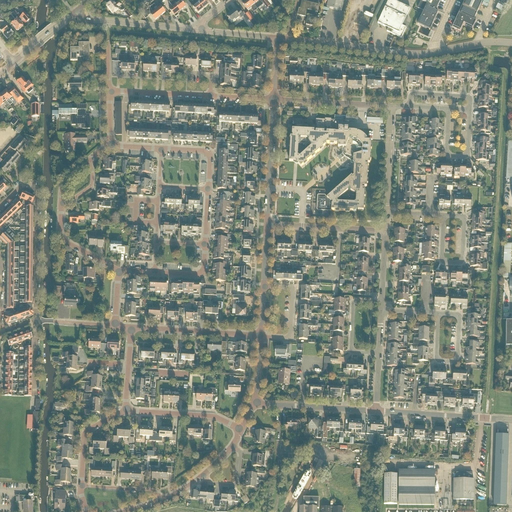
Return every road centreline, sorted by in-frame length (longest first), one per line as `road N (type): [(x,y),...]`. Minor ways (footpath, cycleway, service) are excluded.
road 1 (tertiary): [(298,41),(410,54),(511,43)]
road 2 (residential): [(118,270),(66,242),(60,230),(65,182),(110,146)]
road 3 (residential): [(273,99),(109,91)]
road 4 (residential): [(125,511),(189,485),(241,429)]
road 5 (unclassified): [(511,420),(376,411)]
road 6 (residential): [(35,321),(37,188)]
road 7 (tertiary): [(201,31),(88,21),(76,10)]
road 8 (unclassified): [(260,336),(131,327)]
road 9 (residential): [(266,224),(273,99)]
road 10 (unclassified): [(376,411),(252,404)]
road 11 (residential): [(86,511),(84,435),(124,411)]
road 12 (residential): [(241,429),(215,416),(124,411)]
